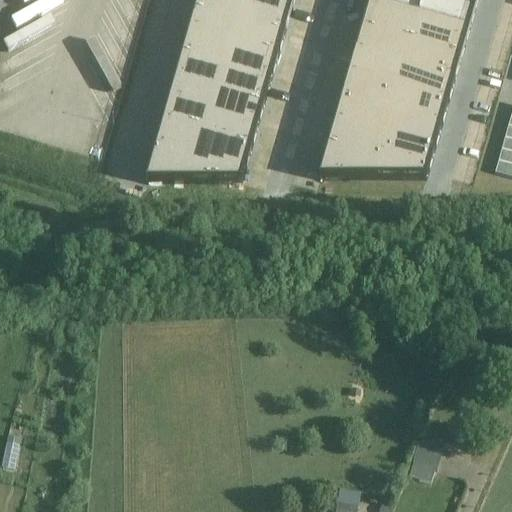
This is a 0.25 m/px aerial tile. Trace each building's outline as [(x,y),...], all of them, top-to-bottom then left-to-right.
[(198,0),(196,8),(234,19),(239,0),(198,0)] [(253,0),(239,0),(234,19),(286,34),(292,11),(253,0)] [(253,0),(292,11),(295,0),(253,0)] [(370,0),(368,8),(425,24),(426,18),(431,1),(427,0),(370,0)] [(451,0),(450,6),(475,14),(478,0),(451,0)] [(431,1),(426,18),(470,31),(475,14),(450,6),(431,1)] [(196,8),(190,32),(228,42),(234,19),(196,8)] [(368,8),(361,31),(418,47),(421,36),(425,24),(368,8)] [(425,24),(421,36),(465,48),(470,31),(426,18),(425,24)] [(234,19),(228,42),(279,57),(285,36),(286,34),(234,19)] [(361,31),(355,54),(399,67),(411,70),(416,53),(418,47),(361,31)] [(190,32),(183,55),(221,66),(228,42),(190,32)] [(418,47),(416,53),(460,66),(465,48),(421,36),(418,47)] [(228,42),(221,66),(272,80),(279,57),(228,42)] [(416,53),(411,70),(455,83),(460,66),(416,53)] [(354,55),(348,77),(393,90),(399,67),(355,54),(354,55)] [(183,55),(176,78),(214,89),(221,66),(183,55)] [(221,66),(214,89),(266,103),(272,80),(221,66)] [(399,67),(393,90),(448,106),(455,83),(411,70),(399,67)] [(348,77),(342,100),(386,113),(393,90),(348,77)] [(176,78),(170,101),(208,112),(214,89),(176,78)] [(214,89),(208,112),(259,126),(266,103),(214,89)] [(393,90),(386,113),(442,129),(448,106),(393,90)] [(342,100),(335,123),(379,136),(386,113),(342,100)] [(170,101),(163,124),(201,135),(208,112),(170,101)] [(208,112),(201,135),(252,149),(259,126),(208,112)] [(386,113),(379,136),(435,152),(442,129),(386,113)] [(335,123),(328,146),(373,159),(379,136),(335,123)] [(163,124),(157,147),(195,158),(201,135),(163,124)] [(195,158),(187,186),(242,186),(252,149),(201,135),(195,158)] [(373,159),(366,182),(426,182),(428,175),(435,152),(379,136),(373,159)] [(511,142),(505,140),(501,152),(511,154),(511,142)] [(328,146),(318,182),(366,182),(373,159),(328,146)] [(157,147),(145,186),(187,186),(195,158),(157,147)] [(511,154),(501,152),(498,163),(511,167),(511,154)] [(511,168),(498,164),(495,176),(511,180),(511,168)] [(418,423),(411,421),(406,435),(404,434),(403,443),(407,445),(410,435),(414,437),(418,423)] [(9,439),(2,469),(13,472),(20,441),(9,439)] [(444,446),(422,439),(413,466),(436,474),(444,446)]
